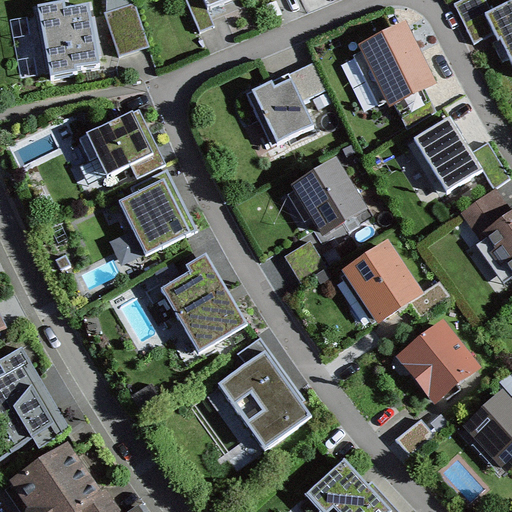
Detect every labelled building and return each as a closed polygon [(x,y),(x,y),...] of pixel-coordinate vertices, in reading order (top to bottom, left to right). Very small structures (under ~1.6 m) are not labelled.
[(203,0),(187,0),(186,1),(200,34),(215,28),(208,12),(203,0)] [(203,0),(208,12),(235,0),(203,0)] [(464,0),(455,5),(470,32),(489,22),(486,16),(492,13),(485,0),(464,0)] [(511,3),(492,13),(486,16),(489,22),(495,35),(499,43),(495,45),(504,62),(510,59),(511,63),(511,3)] [(65,4),(38,9),(52,81),(77,76),(76,71),(101,66),(89,6),(66,11),(65,4)] [(136,4),(105,14),(119,58),(150,48),(136,4)] [(489,22),(470,32),(476,45),(495,35),(489,22)] [(403,31),(365,50),(393,104),(394,103),(424,88),(431,85),(403,31)] [(315,63),(288,76),(291,82),(292,82),(303,104),(328,91),(315,63)] [(273,84),(247,96),(259,122),(265,119),(278,147),(315,129),(303,104),(292,82),(291,82),(275,89),(273,84)] [(408,132),(437,114),(424,88),(394,103),(408,132)] [(140,111),(80,141),(91,162),(101,157),(111,177),(131,168),(153,157),(149,148),(142,135),(149,131),(140,111)] [(472,154),(451,120),(415,142),(448,195),(484,173),(472,154)] [(484,173),(495,191),(511,179),(489,144),(472,154),(484,173)] [(155,145),(149,148),(153,157),(131,168),(138,181),(166,167),(155,145)] [(334,165),(297,188),(326,233),(362,211),(334,165)] [(197,232),(166,172),(132,189),(135,197),(120,204),(147,258),(197,232)] [(488,237),(487,235),(511,218),(494,192),(464,213),(483,240),(488,237)] [(511,217),(511,218),(487,235),(488,237),(497,249),(492,253),(502,267),(507,264),(511,270),(511,217)] [(310,242),(284,258),(302,285),(327,269),(310,242)] [(386,247),(347,273),(381,323),(409,304),(420,296),(386,247)] [(249,327),(207,256),(186,268),(190,274),(161,291),(199,356),(249,327)] [(431,289),(442,304),(450,297),(440,283),(431,289)] [(409,304),(421,322),(442,304),(431,289),(420,296),(409,304)] [(437,400),(476,369),(443,327),(403,359),(413,372),(411,373),(424,389),(426,387),(437,400)] [(22,350),(15,339),(0,348),(0,419),(3,425),(0,428),(0,463),(34,441),(40,450),(70,430),(23,349),(22,350)] [(265,452),(313,418),(302,404),(306,402),(300,401),(282,374),(261,339),(237,356),(246,368),(218,387),(265,452)] [(511,406),(511,407),(502,396),(484,412),(493,422),(477,436),(508,469),(511,465),(511,406)] [(65,448),(16,483),(34,509),(30,511),(77,511),(78,511),(99,497),(65,448)] [(392,511),(368,486),(344,460),(310,492),(325,509),(330,504),(335,509),(332,511),(392,511)] [(399,511),(372,482),(368,486),(392,511),(399,511)] [(118,511),(104,493),(99,497),(78,511),(77,511),(118,511)]
